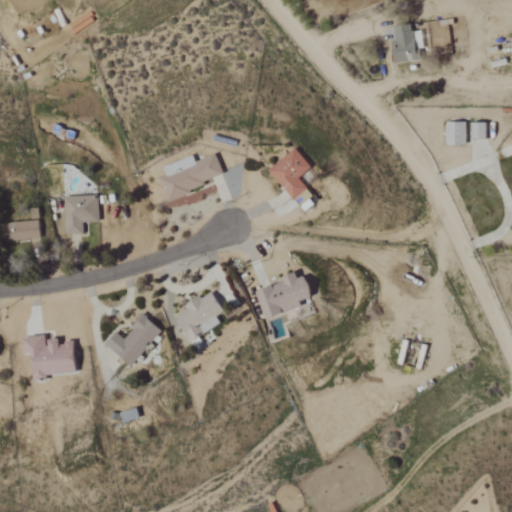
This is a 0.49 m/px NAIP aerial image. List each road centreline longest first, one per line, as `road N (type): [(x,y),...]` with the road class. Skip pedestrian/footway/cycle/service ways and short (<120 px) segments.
road 1 (track): [(511,352),(378,122),(270,0)]
road 2 (track): [(365,30),(395,15),(445,12),(475,29),(459,76),(386,85)]
road 3 (residential): [(0,291),(151,264),(227,234)]
road 4 (track): [(309,47),(353,29),(373,35),(389,76),(354,100)]
road 5 (track): [(458,254),(498,233),(508,213),(496,176),(481,164)]
